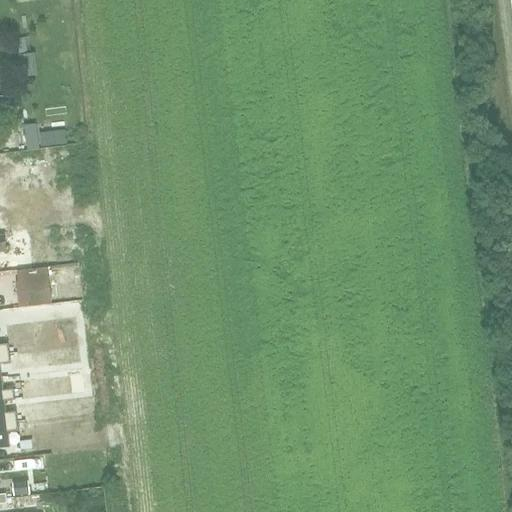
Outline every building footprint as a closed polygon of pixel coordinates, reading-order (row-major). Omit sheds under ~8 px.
[(11,132),(0,132),(0,149),(10,150),(11,132)] [(31,228),(31,216),(18,216),(18,228),(31,228)] [(17,273),(19,284),(17,284),(20,308),(52,304),(48,280),(47,269),(17,273)] [(0,355),(10,355),(9,346),(0,346),(0,355)] [(0,365),(11,364),(10,355),(0,355),(0,378),(0,379),(0,377),(0,365)] [(0,401),(3,402),(1,388),(14,386),(13,377),(0,379),(0,378),(0,401)] [(0,401),(0,425),(18,423),(17,413),(5,415),(3,402),(0,401)] [(18,423),(0,425),(0,448),(9,448),(7,433),(19,432),(18,423)] [(29,485),(12,486),(13,497),(31,495),(29,485)]
